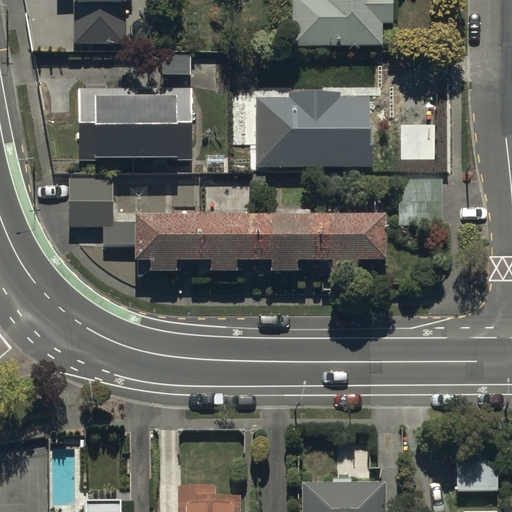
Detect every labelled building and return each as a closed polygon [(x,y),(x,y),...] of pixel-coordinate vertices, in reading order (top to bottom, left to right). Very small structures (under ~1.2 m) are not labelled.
[(100,0),(102,9),(105,9),(112,51),(152,45),(145,2),(151,1),(151,0),(100,0)] [(303,0),(304,0),(289,0),(289,53),(379,53),(380,31),(390,31),(389,0),(303,0)] [(261,97),(260,59),(230,59),(230,97),(261,97)] [(84,93),(74,93),(74,167),(89,167),(89,169),(173,169),(173,166),(189,166),(189,94),(108,94),(108,86),(84,86),(84,93)] [(245,138),(253,138),(253,172),(369,172),(369,130),(366,130),(366,102),(337,102),(337,98),(286,98),(286,103),(253,103),(253,127),(245,127),(245,138)] [(440,183),(397,183),(397,231),(441,230),(440,183)] [(118,189),(71,190),(72,239),(101,238),(101,258),(136,257),(137,278),(154,278),(154,286),(180,285),(180,278),(213,277),(214,286),(241,285),(241,278),(273,278),(273,287),(300,286),(300,278),(335,278),(335,286),(360,286),(360,275),(391,274),(390,227),(119,232),(118,189)] [(496,442),(454,442),(455,495),(496,494),(496,442)] [(380,511),(381,488),(297,487),(296,511),(380,511)] [(210,489),(172,489),(172,511),(237,511),(237,499),(210,499),(210,489)]
